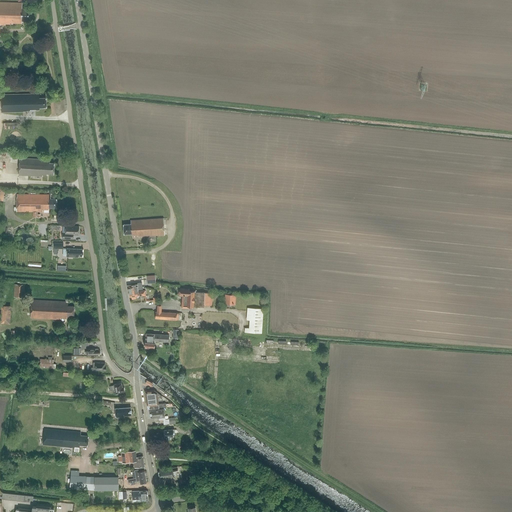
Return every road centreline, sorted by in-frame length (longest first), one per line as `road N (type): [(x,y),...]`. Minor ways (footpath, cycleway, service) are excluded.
road 1 (unclassified): [(136,384),(111,365),(102,344),(52,0)]
road 2 (tertiary): [(135,350),(76,0)]
road 3 (track): [(378,511),(218,406)]
road 4 (track): [(0,392),(138,400)]
